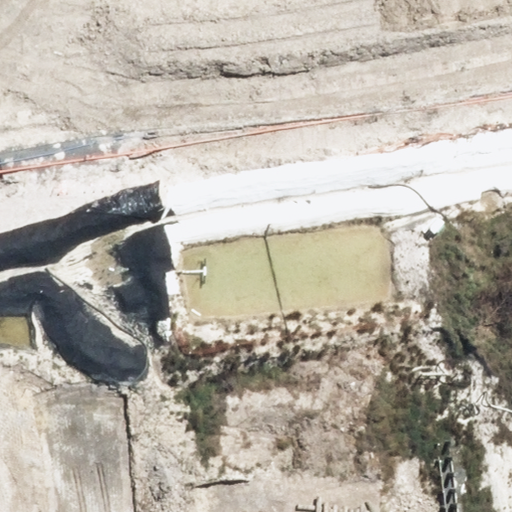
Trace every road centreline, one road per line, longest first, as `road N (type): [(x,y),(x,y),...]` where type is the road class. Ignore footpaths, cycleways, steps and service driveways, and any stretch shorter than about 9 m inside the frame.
road 1 (residential): [(22,55),(491,0)]
road 2 (residential): [(75,511),(22,55)]
